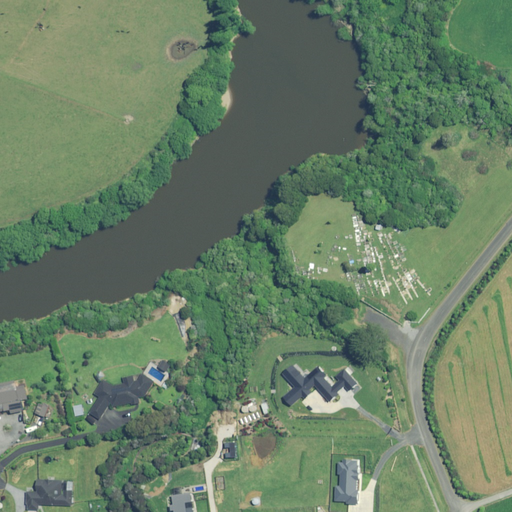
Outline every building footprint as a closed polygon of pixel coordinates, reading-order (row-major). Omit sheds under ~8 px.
[(163,359),(159,366),(167,371),(171,364),(163,359)] [(295,386),(283,396),(292,406),(303,397),(306,400),(314,393),(311,389),(315,386),(329,403),(340,393),(339,392),(344,387),(349,392),(358,384),(344,367),(334,375),(338,380),(331,386),(323,377),(327,373),(319,364),(304,377),(292,364),(283,372),(295,386)] [(110,402),(111,402),(112,405),(131,401),(132,404),(139,402),(138,396),(145,395),(154,380),(143,373),(139,379),(134,380),(133,375),(123,377),(124,382),(113,385),(103,379),(94,392),(100,396),(90,412),(100,418),(110,402)] [(172,385),(167,382),(164,386),(168,390),(172,385)] [(23,383),(0,388),(0,410),(10,408),(10,412),(21,410),(19,399),(26,398),(23,383)] [(39,403),(35,412),(44,416),(48,407),(39,403)] [(46,419),(36,414),(30,428),(40,433),(46,419)] [(336,485),(335,500),(347,501),(347,502),(358,503),(359,489),(357,489),(358,479),(359,479),(360,465),(358,465),(358,460),(344,459),(344,462),(339,462),(338,473),(341,473),(340,486),(336,485)] [(27,491),(26,508),(38,508),(39,503),(72,504),(73,489),(64,489),(64,494),(61,494),(62,480),(37,479),(37,491),(27,491)] [(192,511),(190,491),(171,494),(173,504),(170,504),(171,510),(173,510),(173,511),(192,511)]
